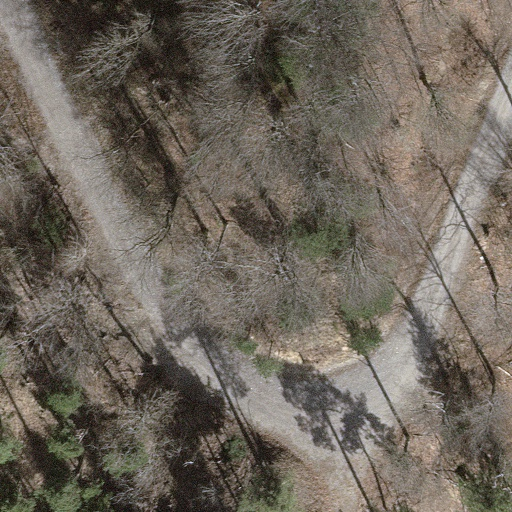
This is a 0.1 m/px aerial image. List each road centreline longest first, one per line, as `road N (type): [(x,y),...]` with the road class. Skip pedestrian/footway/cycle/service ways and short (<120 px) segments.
road 1 (track): [(7,0),(137,285),(219,385),(316,407),(390,378)]
road 2 (track): [(511,99),(476,199),(390,378)]
